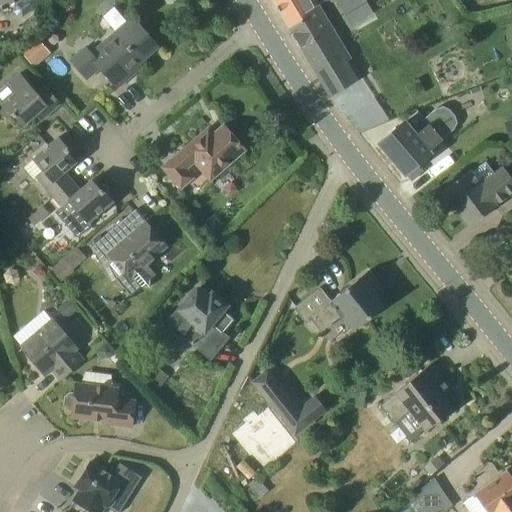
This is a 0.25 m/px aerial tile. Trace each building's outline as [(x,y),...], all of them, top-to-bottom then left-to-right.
[(35,8),(36,1),(35,0),(0,0),(0,10),(1,10),(2,10),(12,3),(11,10),(16,16),(23,17),(35,8)] [(315,0),(271,0),(290,31),(311,18),(307,12),(318,5),(315,0)] [(342,0),(337,4),(348,23),(370,10),(363,0),(342,0)] [(353,63),(318,5),(307,12),(311,18),(290,31),(331,98),(332,98),(331,97),(365,75),(357,61),(353,63)] [(124,72),(155,45),(132,19),(92,53),(85,46),(70,59),(87,79),(100,68),(117,87),(129,77),(124,72)] [(33,67),(50,53),(37,39),(21,53),(33,67)] [(35,92),(19,73),(6,84),(14,93),(3,101),(24,126),(46,107),(50,113),(60,104),(44,85),(35,92)] [(453,116),(451,114),(448,111),(443,108),(436,109),(424,119),(417,111),(378,144),(404,175),(406,174),(411,181),(425,169),(419,163),(431,153),(429,150),(453,129),(455,123),(453,116)] [(200,171),(202,170),(208,178),(245,150),(223,125),(213,134),(208,128),(162,167),(180,189),(194,177),(188,169),(194,163),(200,171)] [(53,194),(71,180),(64,172),(75,162),(67,153),(69,151),(57,138),(31,159),(42,172),(38,175),(53,194)] [(511,174),(509,177),(502,168),(494,175),(485,163),(471,173),(470,171),(442,192),(468,226),(495,206),(495,205),(511,192),(511,174)] [(80,190),(71,180),(53,194),(62,205),(54,212),(76,238),(91,226),(87,220),(111,201),(101,189),(99,190),(91,181),(80,190)] [(28,219),(14,202),(2,211),(17,228),(28,219)] [(34,226),(48,214),(42,206),(28,219),(34,226)] [(146,263),(167,247),(145,222),(130,234),(125,228),(128,225),(123,220),(94,245),(91,248),(103,262),(110,256),(123,271),(115,278),(130,296),(141,286),(149,287),(149,279),(155,274),(146,263)] [(76,246),(73,249),(50,270),(60,282),(73,270),(72,269),(85,257),(76,246)] [(383,306),(367,285),(374,280),(367,272),(330,301),(320,289),(295,309),(307,324),(313,320),(322,331),(343,314),(355,329),(383,306)] [(208,298),(196,289),(162,327),(176,338),(179,334),(195,347),(210,360),(228,338),(222,333),(233,319),(222,310),(226,305),(225,300),(217,293),(212,294),(208,298)] [(68,299),(56,309),(65,320),(77,310),(68,299)] [(61,380),(81,363),(71,352),(75,348),(54,323),(21,348),(43,374),(51,367),(61,380)] [(104,344),(95,351),(100,358),(106,359),(111,353),(104,344)] [(426,432),(453,409),(437,389),(445,382),(431,364),(392,392),(393,394),(379,405),(380,407),(392,422),(393,423),(395,422),(410,441),(424,430),(426,432)] [(156,368),(148,379),(149,380),(158,387),(159,387),(167,376),(156,368)] [(269,406),(286,392),(268,369),(250,382),(269,406)] [(0,387),(8,381),(0,371),(0,387)] [(131,427),(134,401),(117,401),(117,387),(76,383),(75,393),(70,393),(64,397),(63,405),(68,410),(72,411),(72,417),(112,422),(112,425),(131,427)] [(245,424),(232,434),(253,461),(255,460),(263,470),(297,443),(269,408),(258,416),(254,411),(243,420),(245,424)] [(437,455),(423,468),(431,477),(445,464),(437,455)] [(74,487),(79,490),(72,500),(91,511),(101,511),(105,506),(114,511),(119,511),(141,477),(119,462),(112,475),(91,461),(79,480),(74,487)] [(469,511),(496,511),(511,501),(511,481),(505,472),(463,504),(469,511)] [(418,502),(425,511),(443,511),(452,506),(440,488),(422,500),(418,502)] [(417,492),(408,500),(415,511),(425,511),(418,502),(422,500),(417,492)] [(511,511),(511,501),(496,511),(511,511)]
